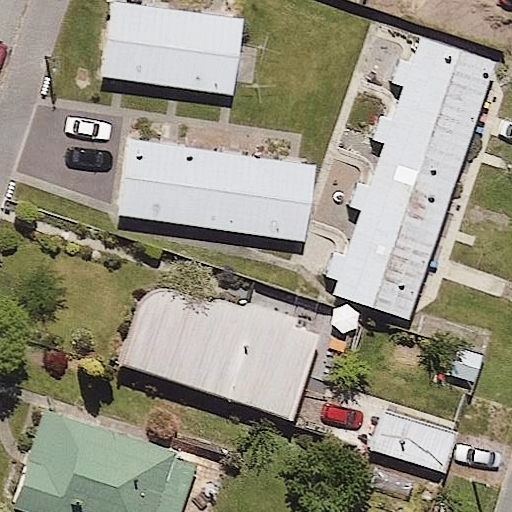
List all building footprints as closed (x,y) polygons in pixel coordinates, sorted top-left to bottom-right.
[(208,0),(70,0),(61,63),(198,82),(208,0)] [(511,0),(483,0),(476,22),(511,33),(511,0)] [(375,24),(298,280),(377,304),(464,43),(375,24)] [(282,134),(88,115),(79,201),(273,225),(282,134)] [(110,262),(79,345),(254,406),(281,308),(110,262)] [(484,355),(446,340),(429,385),(467,400),(484,355)] [(141,511),(169,432),(11,378),(0,409),(0,495),(49,511),(141,511)] [(463,421),(346,378),(321,446),(438,489),(463,421)] [(355,511),(318,502),(315,511),(355,511)]
